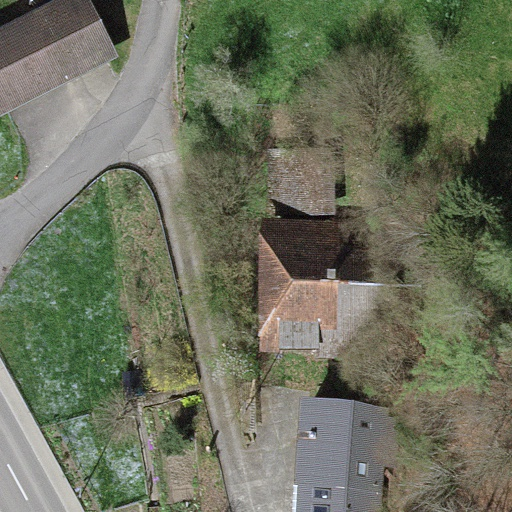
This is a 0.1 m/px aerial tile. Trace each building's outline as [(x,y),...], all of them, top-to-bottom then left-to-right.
[(76,1),(47,16),(76,68),(105,53),(76,1)] [(47,16),(0,38),(0,97),(3,104),(76,68),(47,16)] [(325,156),(275,156),(275,208),(325,208),(325,156)] [(423,250),(288,241),(283,332),(353,337),(351,362),(416,366),(423,250)] [(386,511),(393,421),(306,414),(298,511),(386,511)]
